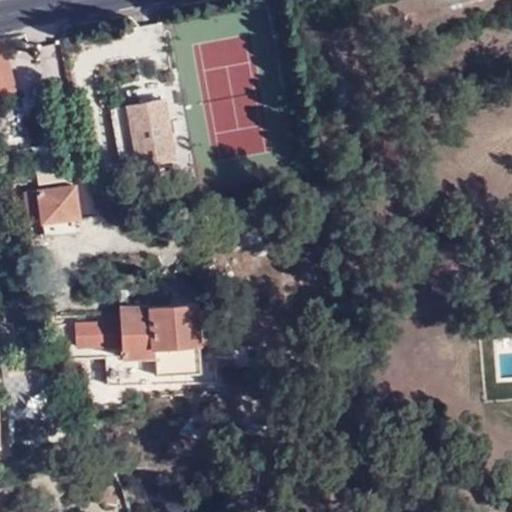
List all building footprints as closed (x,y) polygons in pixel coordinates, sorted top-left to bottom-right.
[(3,39),(0,39),(0,80),(14,76),(3,39)] [(14,76),(0,80),(0,95),(18,91),(14,76)] [(173,99),(161,101),(172,159),(177,160),(168,120),(173,99)] [(172,159),(161,101),(129,107),(139,164),(172,159)] [(77,214),(76,204),(73,186),(24,192),(28,220),(77,214)] [(293,228),(305,227),(302,206),(289,208),(293,228)] [(194,303),(120,306),(119,318),(114,317),(114,322),(120,323),(121,358),(153,356),(152,363),(198,360),(194,303)]
